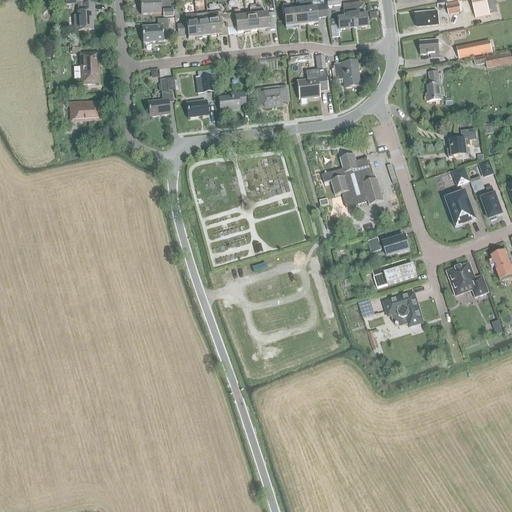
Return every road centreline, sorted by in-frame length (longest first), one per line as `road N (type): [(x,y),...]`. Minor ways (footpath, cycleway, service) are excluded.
road 1 (unclassified): [(274,511),(183,243),(175,160)]
road 2 (residential): [(122,68),(302,47),(390,47)]
road 3 (unclassified): [(175,160),(193,143),(340,123),(373,100)]
road 4 (residential): [(373,100),(428,262)]
road 5 (residential): [(175,160),(135,147),(126,134),(122,68)]
